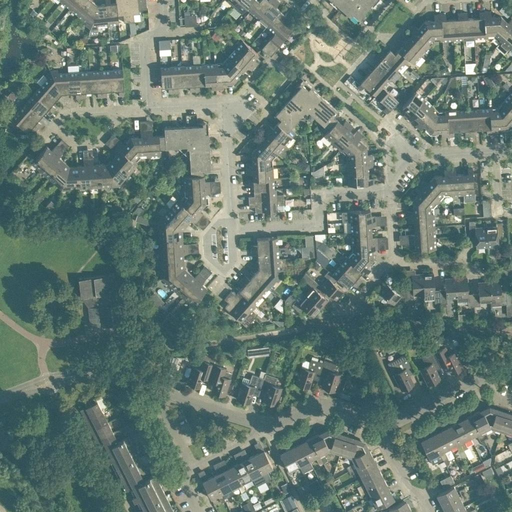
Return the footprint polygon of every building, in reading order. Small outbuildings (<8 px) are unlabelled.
[(70,8),(76,0),(62,0),(61,1),(70,8)] [(78,15),(90,0),(76,0),(70,8),(78,15)] [(90,28),(97,4),(92,0),(90,0),(78,15),(86,22),(84,24),(90,28)] [(118,15),(116,2),(110,3),(109,0),(104,0),(105,3),(106,3),(108,24),(119,22),(118,15)] [(129,22),(126,0),(115,0),(116,2),(118,15),(123,15),(124,22),(129,22)] [(139,9),(137,0),(126,0),(129,22),(134,21),(134,14),(139,13),(139,9)] [(145,0),(137,0),(139,9),(147,9),(145,0)] [(250,10),(259,1),(257,0),(237,0),(233,5),(241,12),(246,7),(250,10)] [(259,18),(274,0),(259,0),(259,1),(250,10),(259,18)] [(267,25),(280,10),(275,6),(279,2),(277,0),(274,0),(259,18),(267,25)] [(352,18),(358,23),(365,15),(363,13),(370,5),(364,0),(345,0),(339,7),(352,18)] [(106,3),(105,3),(97,4),(90,28),(97,28),(97,25),(108,24),(106,3)] [(288,17),(292,13),(288,10),(284,14),(280,10),(267,25),(275,32),(288,17)] [(485,37),(484,11),(479,12),(479,17),(473,18),(474,38),(485,37)] [(500,42),(511,27),(511,20),(509,23),(500,16),(489,17),(488,11),(484,11),(485,37),(494,37),(500,42)] [(474,38),(473,18),(467,18),(467,12),(462,13),(464,38),(474,38)] [(464,38),(462,13),(457,13),(457,18),(452,19),(453,39),(464,38)] [(442,40),(441,14),(436,14),(436,20),(424,21),(416,30),(412,26),(409,30),(413,33),(428,46),(434,40),(442,40)] [(453,39),(452,19),(445,19),(445,14),(441,14),(442,40),(453,39)] [(301,28),(288,17),(275,32),(274,32),(283,40),(293,28),(297,32),(301,28)] [(511,27),(500,42),(495,47),(504,54),(511,44),(511,27)] [(215,32),(211,36),(216,41),(220,37),(215,32)] [(273,51),(283,40),(274,32),(261,47),(274,58),(278,54),(273,51)] [(413,33),(409,38),(405,34),(402,38),(421,54),(428,46),(413,33)] [(414,63),(421,54),(402,38),(399,41),(403,45),(395,54),(405,62),(409,58),(414,63)] [(258,54),(243,40),(235,49),(255,66),(258,62),(254,59),(258,54)] [(255,66),(235,49),(228,56),(244,70),(248,66),(252,69),(255,66)] [(397,71),(405,62),(395,54),(390,49),(385,54),(381,50),(378,54),(397,71)] [(390,79),(397,71),(378,54),(375,57),(379,61),(375,66),(390,79)] [(244,70),(228,56),(223,63),(215,63),(216,89),(221,89),(221,83),(233,82),(241,74),(245,77),(248,74),(244,70)] [(216,89),(215,63),(204,64),(205,84),(211,84),(212,89),(216,89)] [(205,84),(204,64),(193,65),(195,91),(200,90),(199,85),(205,84)] [(184,85),(182,65),(171,66),(173,92),(178,91),(178,86),(184,85)] [(195,91),(193,65),(182,65),(184,85),(190,85),(190,91),(195,91)] [(173,92),(171,66),(161,67),(162,87),(168,86),(168,92),(173,92)] [(384,87),(390,79),(375,66),(371,70),(367,67),(364,70),(368,74),(383,87),(384,87)] [(124,95),(122,69),(111,70),(113,90),(119,90),(119,95),(124,95)] [(69,93),(68,72),(58,73),(58,70),(50,71),(61,93),(62,93),(69,93)] [(102,96),(100,70),(90,71),(91,91),(97,91),(97,97),(102,96)] [(113,90),(111,70),(100,70),(102,96),(107,96),(107,91),(113,90)] [(420,77),(413,70),(411,73),(418,79),(420,77)] [(61,93),(50,71),(45,76),(48,78),(41,86),(56,99),(61,93)] [(91,91),(90,71),(79,72),(81,97),(85,97),(85,92),(91,91)] [(81,97),(79,72),(68,72),(69,93),(76,92),(76,98),(81,97)] [(383,87),(368,74),(357,86),(361,90),(364,85),(375,95),(383,87)] [(297,89),(290,97),(307,112),(321,96),(302,80),(295,88),(297,89)] [(56,99),(41,86),(33,94),(53,111),(56,107),(52,104),(56,99)] [(398,100),(384,87),(383,87),(375,95),(387,105),(383,109),(387,113),(398,100)] [(407,118),(424,98),(416,91),(402,106),(407,110),(403,114),(407,118)] [(511,93),(503,101),(511,108),(511,93)] [(53,111),(33,94),(26,102),(42,116),(46,111),(50,115),(53,111)] [(321,96),(307,112),(307,118),(316,117),(316,118),(324,125),(333,116),(337,110),(329,103),(321,96)] [(283,106),(276,114),(281,119),(291,127),(298,119),(299,118),(307,118),(307,112),(290,97),(283,106)] [(419,120),(432,105),(424,98),(407,118),(410,121),(414,116),(419,120)] [(511,108),(503,101),(498,107),(489,108),(491,133),(496,133),(496,128),(508,127),(511,122),(511,108)] [(42,116),(26,102),(19,110),(39,127),(42,124),(38,120),(42,116)] [(448,136),(447,110),(438,111),(432,105),(419,120),(415,125),(419,128),(422,124),(431,131),(443,131),(443,136),(448,136)] [(480,129),(479,108),(468,109),(470,135),(474,134),(474,129),(480,129)] [(491,133),(489,108),(479,108),(480,129),(486,128),(487,134),(491,133)] [(459,130),(457,109),(447,110),(448,136),(453,136),(452,130),(459,130)] [(470,135),(468,109),(457,109),(459,130),(465,130),(465,135),(470,135)] [(39,127),(19,110),(12,119),(27,132),(31,127),(36,131),(39,127)] [(329,129),(324,135),(332,142),(349,123),(346,119),(342,124),(337,120),(333,116),(324,125),(329,129)] [(269,124),(265,128),(285,145),(292,136),(296,132),(291,127),(281,119),(277,123),(273,128),(269,124)] [(197,125),(186,126),(188,148),(210,146),(209,135),(208,122),(197,122),(197,125)] [(354,134),(353,134),(349,130),(353,126),(349,123),(332,142),(340,149),(354,134)] [(175,127),(164,127),(165,135),(164,135),(165,148),(177,147),(184,152),(188,148),(186,126),(175,127)] [(289,149),(285,145),(265,128),(262,131),(267,135),(263,140),(278,153),(282,157),(289,149)] [(357,129),(353,134),(354,134),(340,149),(346,154),(347,163),(373,161),(372,156),(367,157),(366,145),(357,137),(361,133),(357,129)] [(149,156),(147,130),(142,130),(143,136),(131,136),(123,145),(119,142),(116,145),(135,162),(141,156),(149,156)] [(152,130),(147,130),(149,156),(160,155),(160,148),(165,148),(164,135),(159,135),(152,135),(152,130)] [(272,159),(278,153),(263,140),(259,136),(255,140),(259,143),(252,152),(252,164),(247,164),(247,169),(273,167),(272,159)] [(40,170),(59,149),(56,145),(52,150),(47,145),(31,163),(40,170)] [(135,162),(116,145),(113,149),(117,153),(113,157),(131,173),(138,164),(135,162)] [(188,148),(184,152),(190,158),(190,159),(191,170),(204,169),(211,168),(210,157),(210,146),(188,148)] [(48,177),(63,160),(59,156),(63,152),(59,149),(40,170),(48,177)] [(131,173),(113,157),(107,163),(118,186),(119,186),(131,173)] [(90,187),(88,159),(83,159),(84,165),(78,165),(79,188),(90,187)] [(100,187),(99,164),(93,164),(93,159),(88,159),(90,187),(100,187)] [(61,189),(69,165),(63,160),(48,177),(61,189)] [(373,166),(373,161),(347,163),(347,174),(368,172),(367,166),(373,166)] [(118,186),(107,163),(99,164),(100,187),(118,186)] [(79,188),(78,165),(70,166),(69,165),(61,189),(79,188)] [(273,178),(273,167),(247,169),(247,174),(253,173),(253,179),(273,178)] [(468,173),(462,173),(463,194),(474,193),(472,167),(467,168),(468,173)] [(463,194),(462,173),(456,174),(455,168),(450,169),(452,194),(463,194)] [(191,175),(184,176),(184,187),(210,185),(210,180),(204,181),(204,174),(204,169),(191,170),(191,175)] [(452,194),(450,169),(446,169),(446,174),(435,175),(427,184),(423,180),(419,184),(438,201),(444,195),(452,194)] [(368,178),(368,172),(347,174),(348,184),(374,183),(374,178),(368,178)] [(273,178),(253,179),(248,180),(248,184),(253,184),(254,190),(274,189),(273,178)] [(438,201),(419,184),(416,187),(420,191),(412,200),(413,212),(408,212),(408,217),(434,215),(433,207),(438,201)] [(206,202),(205,193),(205,190),(210,190),(210,185),(184,187),(185,195),(179,201),(199,218),(202,215),(198,211),(206,202)] [(276,189),(274,189),(254,190),(254,195),(249,196),(249,201),(284,199),(283,194),(276,194),(276,189)] [(179,201),(177,199),(170,208),(187,223),(191,219),(195,222),(199,218),(179,201)] [(284,204),(284,199),(249,201),(249,206),(255,206),(255,212),(277,211),(277,205),(284,204)] [(491,215),(490,199),(482,199),(483,216),(491,215)] [(187,223),(170,208),(158,221),(182,229),(187,223)] [(371,216),(370,209),(350,211),(351,222),(376,220),(376,216),(371,216)] [(434,226),(434,215),(408,217),(408,222),(414,221),(414,227),(434,226)] [(371,225),(377,225),(376,220),(351,222),(351,232),(372,231),(371,225)] [(182,229),(158,221),(159,239),(182,237),(182,229)] [(496,226),(485,227),(487,247),(498,246),(497,235),(503,235),(502,222),(496,223),(496,226)] [(487,247),(485,227),(475,227),(475,224),(469,224),(469,237),(475,236),(476,247),(487,247)] [(435,237),(434,226),(414,227),(415,233),(409,234),(409,239),(435,237)] [(372,237),(372,231),(351,232),(352,243),(378,242),(377,237),(372,237)] [(314,245),(313,234),(305,235),(306,246),(314,245)] [(183,243),(182,237),(159,239),(160,249),(188,248),(188,243),(183,243)] [(278,248),(277,237),(257,238),(257,244),(252,245),(252,249),(278,248)] [(436,248),(435,237),(409,239),(410,243),(415,243),(415,249),(436,248)] [(365,267),(373,259),(372,247),(378,246),(378,242),(352,243),(352,252),(347,258),(362,271),(366,275),(369,271),(365,267)] [(183,253),(189,253),(188,248),(160,249),(160,260),(183,259),(183,253)] [(279,258),(278,248),(252,249),(253,254),(258,253),(258,260),(279,258)] [(279,269),(279,258),(258,260),(259,268),(282,276),(283,276),(282,269),(279,269)] [(362,271),(347,258),(340,266),(359,283),(362,279),(358,276),(362,271)] [(184,267),(183,259),(160,260),(161,278),(162,278),(184,267)] [(359,283),(340,266),(332,274),(338,279),(348,287),(352,283),(356,286),(359,283)] [(175,290),(190,272),(184,267),(162,278),(175,290)] [(282,276),(259,268),(253,274),(268,287),(276,279),(278,281),(282,276)] [(343,291),(334,283),(338,279),(332,274),(328,270),(324,275),(327,278),(320,286),(321,286),(323,288),(327,292),(336,299),(343,291)] [(183,297),(202,275),(199,272),(195,277),(190,272),(175,290),(183,297)] [(424,293),(422,273),(412,274),(412,285),(406,285),(407,298),(414,297),(413,294),(424,293)] [(441,302),(440,289),(434,290),(433,273),(422,273),(424,293),(424,300),(434,299),(435,302),(441,302)] [(117,305),(113,274),(79,278),(81,297),(89,307),(91,328),(113,325),(111,305),(117,305)] [(268,287),(253,274),(250,278),(246,275),(242,279),(261,296),(268,287)] [(191,304),(207,287),(202,283),(206,279),(202,275),(183,297),(191,304)] [(467,277),(456,278),(457,297),(457,304),(468,303),(468,306),(474,306),(473,293),(468,293),(467,277)] [(457,297),(456,278),(445,278),(445,289),(440,289),(441,302),(447,302),(447,298),(457,297)] [(261,296),(242,279),(239,282),(243,286),(239,290),(254,304),(255,303),(261,296)] [(323,296),(327,292),(323,288),(321,286),(320,286),(314,280),(309,285),(312,287),(305,295),(320,308),(328,300),(323,296)] [(490,301),(489,281),(478,282),(479,293),(473,293),(474,306),(480,305),(480,302),(490,301)] [(489,281),(490,301),(490,305),(507,304),(507,308),(511,307),(511,304),(511,292),(506,293),(506,291),(501,292),(500,281),(489,281)] [(407,298),(406,285),(399,286),(395,290),(386,282),(379,291),(380,292),(377,296),(384,302),(388,299),(393,304),(400,296),(403,298),(407,298)] [(254,304),(239,290),(236,294),(231,291),(228,295),(254,318),(257,314),(252,309),(256,304),(255,303),(254,304)] [(254,318),(228,295),(224,299),(228,302),(225,307),(241,321),(245,317),(250,322),(254,318)] [(320,308),(305,295),(298,302),(296,300),(292,305),(301,313),(305,309),(313,316),(320,308)] [(374,330),(365,329),(373,347),(380,343),(389,339),(385,331),(374,330)] [(441,342),(432,346),(435,351),(443,347),(441,342)] [(433,352),(434,352),(430,345),(424,348),(427,355),(422,358),(426,365),(419,369),(427,385),(440,378),(433,366),(439,363),(433,352)] [(463,367),(455,351),(449,354),(445,346),(434,352),(433,352),(439,363),(441,367),(446,364),(451,373),(463,367)] [(414,383),(407,371),(412,368),(405,354),(387,363),(401,390),(414,383)] [(323,362),(311,358),(308,369),(301,366),(296,383),(309,387),(313,374),(319,376),(321,371),(320,371),(323,362)] [(324,359),(323,362),(320,371),(321,371),(326,373),(322,386),(335,390),(335,389),(340,391),(342,389),(346,380),(344,377),(340,375),(340,374),(333,371),(336,363),(324,359)] [(209,379),(210,375),(214,364),(202,360),(199,368),(192,366),(192,368),(189,367),(186,368),(184,374),(186,376),(189,377),(187,383),(200,387),(203,377),(209,379)] [(230,378),(223,376),(226,368),(214,364),(210,375),(209,379),(215,381),(211,391),(225,395),(230,378)] [(168,368),(166,375),(172,377),(174,370),(168,368)] [(264,378),(262,385),(267,386),(263,400),(276,404),(281,388),(275,385),(277,377),(265,373),(264,378)] [(264,378),(252,374),(250,379),(243,377),(236,398),(250,403),(254,389),(259,391),(262,385),(264,378)] [(184,382),(169,377),(167,383),(182,388),(184,382)] [(103,411),(97,401),(95,397),(85,402),(87,406),(80,410),(85,420),(103,411)] [(507,412),(496,408),(495,410),(492,409),(491,414),(488,414),(486,410),(483,411),(491,426),(490,427),(501,430),(507,412)] [(90,430),(108,422),(103,411),(85,420),(90,430)] [(491,426),(483,411),(480,413),(479,411),(472,414),(480,432),(490,427),(491,426)] [(511,413),(507,412),(501,430),(511,433),(511,413)] [(480,432),(472,414),(464,418),(465,420),(462,422),(470,437),(480,432)] [(459,421),(451,425),(460,442),(461,444),(465,442),(466,446),(473,443),(470,437),(462,422),(460,423),(459,421)] [(95,440),(113,432),(108,422),(90,430),(95,440)] [(460,442),(451,425),(444,429),(445,431),(442,432),(450,447),(460,442)] [(346,435),(335,431),(334,433),(331,432),(330,437),(327,437),(325,432),(322,434),(330,450),(340,453),(346,437),(346,435)] [(450,447),(442,432),(439,433),(438,431),(431,435),(440,452),(450,447)] [(118,442),(113,432),(95,440),(101,451),(106,448),(118,442)] [(330,450),(322,434),(319,435),(318,434),(311,437),(319,454),(329,449),(330,450)] [(358,438),(346,435),(346,437),(340,453),(350,456),(366,448),(365,445),(360,448),(358,446),(360,441),(357,440),(358,438)] [(424,441),(421,442),(424,448),(425,449),(429,458),(432,463),(442,457),(441,454),(440,452),(431,435),(426,438),(423,439),(424,441)] [(147,473),(134,447),(129,436),(118,442),(106,448),(110,456),(106,458),(109,463),(112,461),(120,476),(116,478),(119,483),(123,481),(124,485),(147,473)] [(319,454),(311,437),(303,441),(304,443),(301,444),(309,460),(319,454)] [(309,460),(301,444),(299,446),(298,444),(290,448),(299,465),(303,472),(313,467),(309,460)] [(299,465),(290,448),(283,451),(284,453),(281,455),(288,470),(299,465)] [(368,452),(366,448),(350,456),(351,457),(356,467),(371,459),(370,456),(372,455),(370,451),(368,452)] [(273,467),(265,452),(262,453),(261,451),(254,455),(262,472),(273,467)] [(262,472),(254,455),(249,457),(246,459),(247,461),(244,462),(252,477),(256,485),(266,480),(263,475),(263,474),(262,472)] [(373,462),(371,459),(356,467),(361,477),(379,468),(375,461),(373,462)] [(252,477),(244,462),(241,463),(240,462),(233,465),(242,483),(252,477)] [(483,463),(473,468),(475,471),(475,472),(485,467),(485,466),(483,463)] [(242,483),(233,465),(226,469),(227,471),(224,472),(232,488),(242,483)] [(493,473),(490,467),(482,471),(485,477),(493,473)] [(382,476),(379,468),(361,477),(366,487),(382,479),(380,476),(382,476)] [(232,488),(224,472),(221,474),(220,472),(213,476),(221,493),(232,488)] [(174,511),(160,484),(155,474),(149,477),(147,473),(124,485),(127,489),(133,486),(136,494),(133,496),(135,500),(139,498),(145,511),(174,511)] [(443,487),(454,482),(450,475),(440,480),(443,487)] [(221,493),(213,476),(205,479),(206,481),(203,483),(211,498),(221,493)] [(383,482),(382,479),(366,487),(371,497),(389,488),(385,481),(383,482)] [(302,486),(297,489),(300,494),(305,492),(302,486)] [(459,496),(453,486),(438,493),(440,496),(438,497),(442,504),(459,496)] [(393,496),(389,488),(371,497),(377,508),(392,500),(391,497),(393,496)] [(452,511),(464,506),(459,496),(442,504),(445,511),(447,511),(452,511)] [(407,511),(411,510),(407,503),(405,504),(404,501),(388,508),(390,511),(407,511)]
